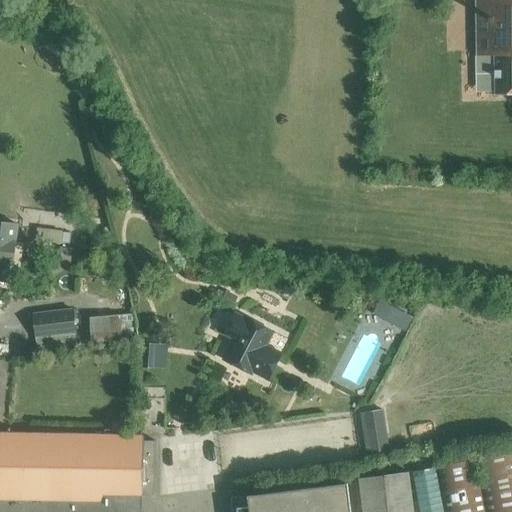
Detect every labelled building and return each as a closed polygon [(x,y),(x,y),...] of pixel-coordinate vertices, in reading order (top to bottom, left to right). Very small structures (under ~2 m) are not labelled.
[(511,0),(474,0),(476,57),(483,57),(483,66),(496,66),(496,93),(511,92),(511,0)] [(0,282),(8,283),(11,263),(12,263),(18,225),(0,222),(0,282)] [(61,231),(60,243),(68,245),(70,233),(61,231)] [(226,289),(222,297),(234,303),(238,295),(226,289)] [(382,302),(375,316),(389,323),(396,309),(382,302)] [(35,314),(38,349),(133,339),(131,314),(90,318),(89,313),(73,315),(73,310),(35,314)] [(235,339),(224,360),(251,374),(273,332),(246,318),(245,319),(236,315),(225,334),(235,339)] [(142,344),(141,367),(153,368),(155,345),(142,344)] [(143,416),(165,416),(166,388),(144,388),(143,416)] [(414,424),(431,420),(429,408),(411,413),(414,424)] [(367,412),(375,458),(390,456),(382,409),(367,412)] [(0,511),(142,511),(142,495),(154,495),(155,442),(143,442),(143,437),(138,436),(8,434),(0,433),(0,511)] [(511,511),(511,450),(477,457),(487,511),(511,511)] [(438,467),(446,511),(485,511),(475,460),(438,467)] [(359,479),(363,511),(414,511),(410,473),(359,479)] [(232,498),(233,511),(351,511),(348,483),(232,498)]
